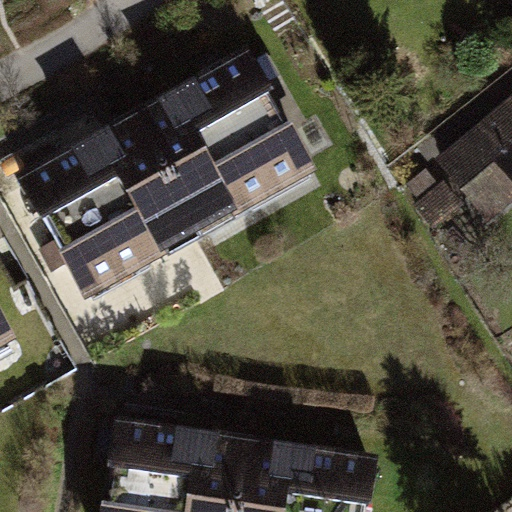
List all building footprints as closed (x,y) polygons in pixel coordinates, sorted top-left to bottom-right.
[(249,67),(17,187),(80,308),(312,188),(249,67)] [(511,111),(441,165),(487,226),(511,207),(511,111)] [(433,161),(404,184),(436,224),(465,202),(433,161)] [(0,305),(0,346),(17,338),(0,305)] [(358,511),(367,459),(115,419),(99,511),(358,511)]
